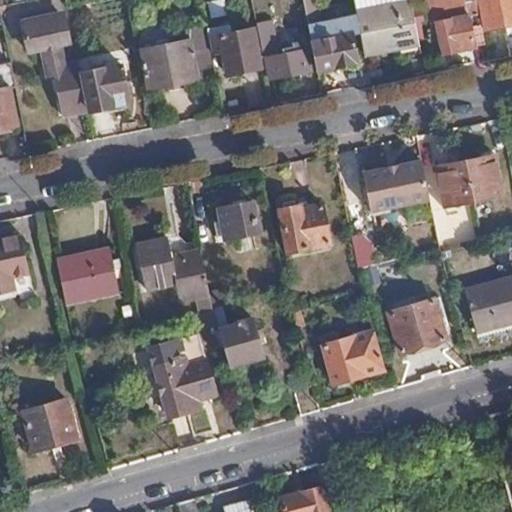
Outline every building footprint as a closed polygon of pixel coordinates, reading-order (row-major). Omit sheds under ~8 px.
[(420,0),(356,0),(366,52),(420,41),(417,22),(425,20),(420,0)] [(483,32),(476,0),(463,0),(466,13),(431,20),(434,36),(440,35),(443,51),(476,44),(474,34),(483,32)] [(511,0),(481,0),(487,26),(511,20),(511,0)] [(307,5),(310,23),(322,20),(318,4),(307,5)] [(62,115),(88,110),(78,60),(65,63),(61,42),(69,40),(65,16),(48,20),(46,15),(23,20),(29,51),(43,50),(44,61),(50,61),(62,115)] [(257,19),(264,56),(270,55),(273,76),(314,68),(310,46),(296,48),(296,45),(283,47),(283,51),(281,52),(274,17),(257,19)] [(209,28),(214,54),(224,52),(227,69),(261,63),(252,25),(237,28),(236,23),(209,28)] [(314,41),(319,67),(361,58),(356,33),(314,41)] [(191,37),(140,46),(148,85),(199,75),(191,37)] [(12,87),(17,86),(12,62),(0,64),(0,126),(0,125),(0,122),(18,120),(12,87)] [(128,101),(122,68),(85,76),(91,108),(128,101)] [(494,154),(466,160),(473,197),(493,193),(491,186),(501,184),(494,154)] [(473,197),(466,160),(439,166),(446,197),(456,195),(457,200),(473,197)] [(423,164),(365,175),(374,217),(431,206),(423,164)] [(297,196),(283,198),(285,207),(282,207),(292,250),(334,241),(324,201),(303,206),(303,203),(298,204),(297,196)] [(261,230),(253,198),(220,206),(224,222),(218,223),(222,240),(261,230)] [(377,265),(375,233),(357,234),(359,266),(377,265)] [(211,291),(202,246),(174,252),(171,234),(139,241),(148,286),(177,281),(181,298),(211,291)] [(0,291),(15,288),(16,294),(35,290),(23,235),(0,239),(0,291)] [(111,252),(58,259),(66,303),(119,293),(111,252)] [(511,323),(511,280),(470,291),(480,331),(511,323)] [(0,297),(16,294),(15,288),(0,291),(0,297)] [(211,291),(214,305),(232,301),(230,288),(211,291)] [(447,339),(436,296),(392,308),(401,351),(447,339)] [(237,323),(220,328),(230,364),(264,355),(253,315),(236,319),(237,323)] [(368,374),(358,336),(342,340),(340,333),(322,338),(335,383),(368,374)] [(217,392),(207,357),(189,361),(186,353),(154,362),(170,417),(192,410),(189,400),(217,392)] [(301,415),(320,409),(312,381),(293,386),(301,415)] [(75,436),(64,398),(25,408),(34,447),(75,436)] [(511,406),(486,414),(490,430),(509,425),(506,413),(511,411),(511,406)] [(285,511),(335,511),(348,509),(334,457),(318,462),(324,485),(281,497),(285,511)] [(27,493),(42,488),(34,461),(19,465),(27,493)] [(197,511),(194,497),(176,502),(178,511),(197,511)] [(252,511),(250,500),(229,506),(230,511),(252,511)]
